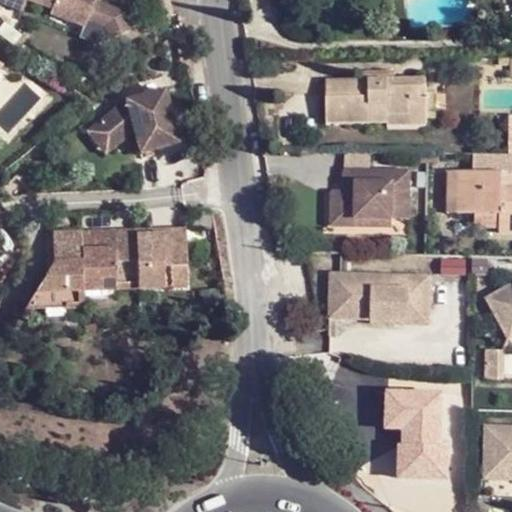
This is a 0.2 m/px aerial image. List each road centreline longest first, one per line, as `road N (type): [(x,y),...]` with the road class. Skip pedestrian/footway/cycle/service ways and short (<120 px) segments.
road 1 (residential): [(249,359),(214,0)]
road 2 (residential): [(308,499),(249,359)]
road 3 (residential): [(249,359),(241,443),(220,500)]
